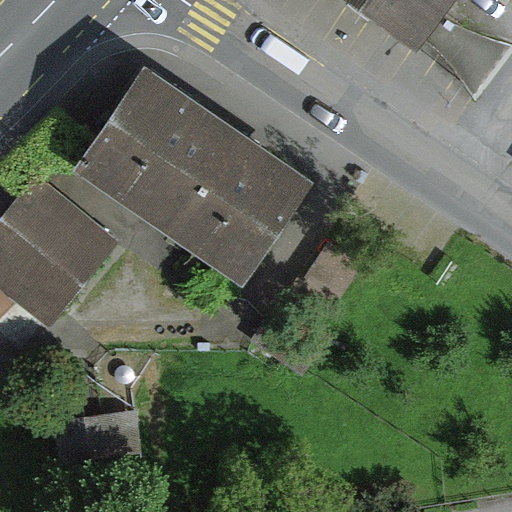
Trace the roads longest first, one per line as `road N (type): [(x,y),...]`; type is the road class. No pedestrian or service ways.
road 1 (track): [(370,129),(250,300),(215,320),(70,331),(22,347),(0,368)]
road 2 (tertiary): [(180,0),(511,225)]
